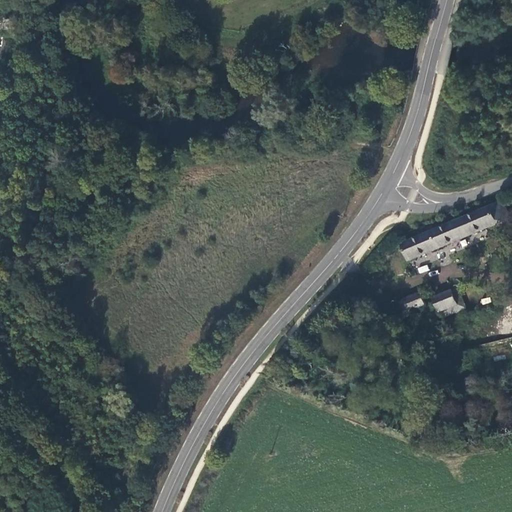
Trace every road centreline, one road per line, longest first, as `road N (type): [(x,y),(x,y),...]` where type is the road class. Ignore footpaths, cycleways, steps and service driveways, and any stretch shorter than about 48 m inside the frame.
road 1 (secondary): [(382,195),(244,364),(163,511)]
road 2 (secondary): [(448,0),(396,171)]
